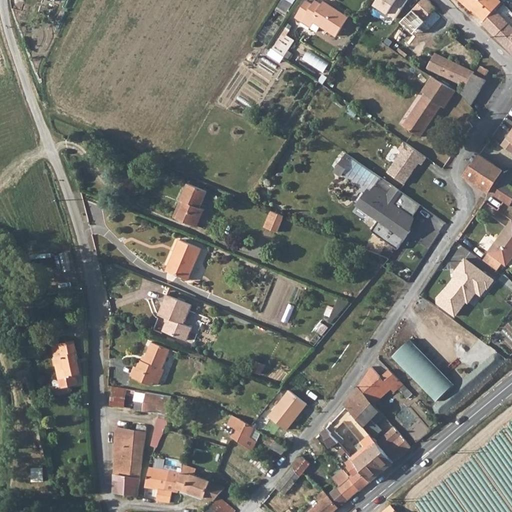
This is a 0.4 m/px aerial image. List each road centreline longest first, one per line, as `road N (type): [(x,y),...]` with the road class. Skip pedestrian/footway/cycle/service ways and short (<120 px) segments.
road 1 (residential): [(113,511),(100,322),(86,243),(1,0)]
road 2 (residential): [(245,511),(371,358),(467,203),(456,169),(511,89)]
road 3 (secondary): [(358,511),(511,383)]
